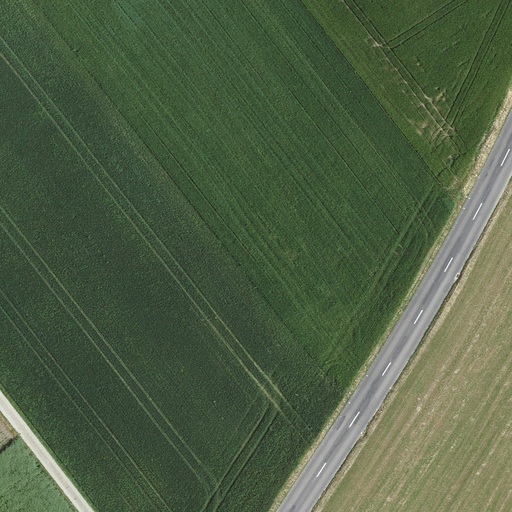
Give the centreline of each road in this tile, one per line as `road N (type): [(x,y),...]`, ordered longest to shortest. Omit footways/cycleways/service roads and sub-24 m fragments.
road 1 (tertiary): [(294,511),(420,313),(511,143)]
road 2 (track): [(0,398),(88,511)]
